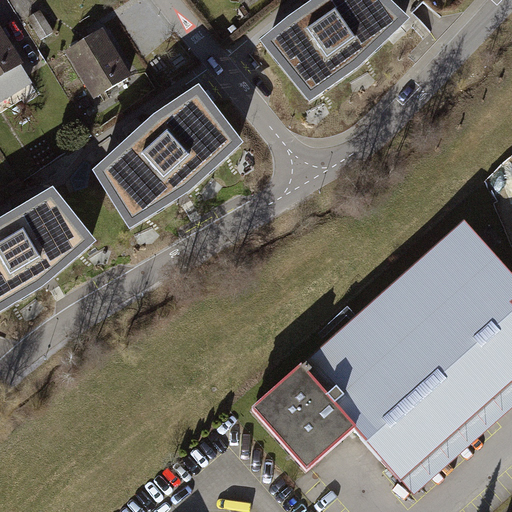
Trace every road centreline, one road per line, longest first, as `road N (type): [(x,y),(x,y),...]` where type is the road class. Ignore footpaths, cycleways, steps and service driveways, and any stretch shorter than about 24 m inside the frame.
road 1 (residential): [(0,378),(53,333),(311,178)]
road 2 (residential): [(311,178),(359,149),(508,0)]
road 3 (residential): [(311,178),(168,0)]
